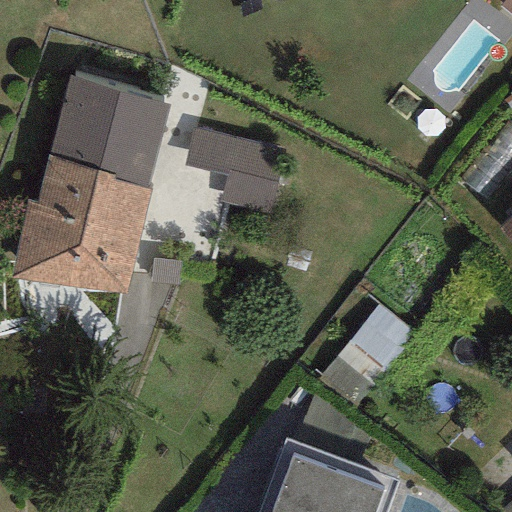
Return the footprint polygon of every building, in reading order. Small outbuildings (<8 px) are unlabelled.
[(511,0),(505,0),(500,6),(511,15),(511,0)] [(168,104),(68,77),(46,158),(113,176),(112,180),(145,189),(168,104)] [(282,149),(190,127),(181,166),(224,176),(217,202),(274,215),(281,185),(273,183),(282,149)] [(149,189),(145,189),(112,180),(113,176),(46,158),(35,201),(26,200),(9,277),(124,293),(149,189)] [(511,214),(497,228),(511,244),(511,214)] [(373,298),(327,376),(364,398),(410,321),(373,298)] [(256,511),(384,511),(395,483),(284,440),(256,511)] [(511,511),(511,499),(501,510),(503,511),(511,511)]
